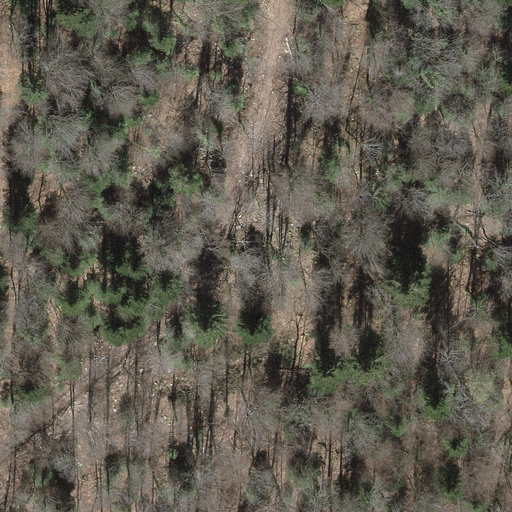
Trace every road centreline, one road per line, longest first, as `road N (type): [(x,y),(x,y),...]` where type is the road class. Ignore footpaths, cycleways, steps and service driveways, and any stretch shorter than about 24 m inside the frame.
road 1 (track): [(0,450),(198,258),(232,198),(279,0)]
road 2 (track): [(0,39),(8,112),(0,177)]
